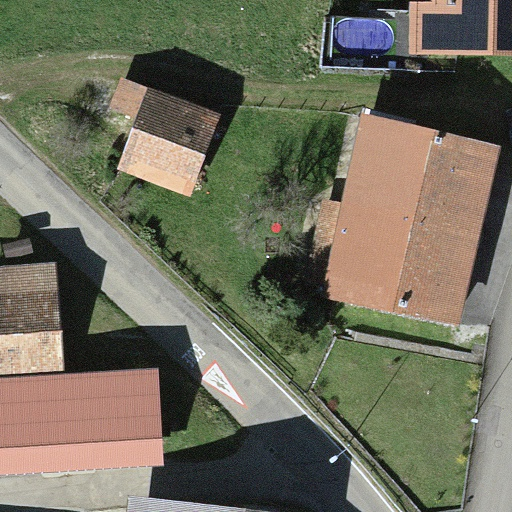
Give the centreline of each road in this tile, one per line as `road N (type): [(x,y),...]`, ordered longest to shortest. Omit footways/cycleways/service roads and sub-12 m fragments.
road 1 (secondary): [(0,165),(281,422),(357,511)]
road 2 (residential): [(487,511),(511,363)]
